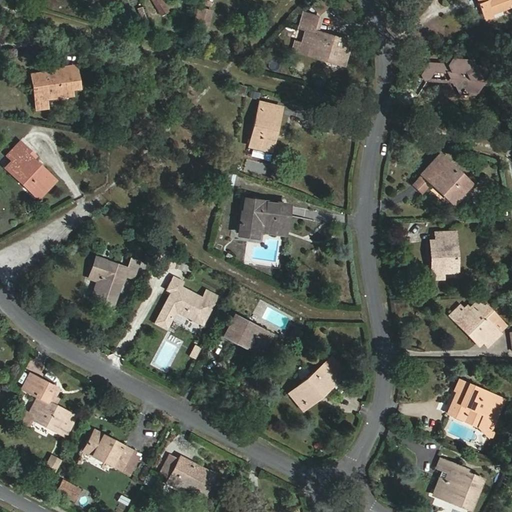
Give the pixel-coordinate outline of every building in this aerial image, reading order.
[(168,11),(160,0),(151,0),(160,15),(168,11)] [(478,2),(482,16),(484,20),(493,17),(492,12),(511,5),(511,0),(479,0),(480,2),(478,2)] [(210,12),(199,9),(195,24),(207,27),(210,12)] [(342,65),(348,41),(315,32),(320,17),(302,13),(298,28),(306,30),(302,44),(295,41),(292,51),(342,65)] [(448,65),(430,64),(422,74),(425,80),(429,80),(434,73),(451,74),(453,81),(459,93),(475,94),(489,73),(486,67),(473,66),(470,60),(452,59),(448,65)] [(51,72),(32,75),(35,109),(47,107),(46,98),(69,95),(68,89),(78,88),(75,66),(51,69),(51,72)] [(242,96),(244,87),(235,84),(233,93),(242,96)] [(270,152),(275,135),(282,107),(258,101),(247,146),(270,152)] [(26,182),(39,195),(53,179),(31,158),(34,154),(25,146),(4,167),(23,185),(26,182)] [(243,156),(272,159),(273,152),(243,150),(243,156)] [(439,152),(419,174),(430,184),(432,182),(446,195),(444,197),(452,204),(471,184),(449,164),(450,163),(439,152)] [(430,184),(419,174),(410,183),(421,193),(430,184)] [(35,198),(39,195),(26,182),(23,185),(35,198)] [(240,211),(237,234),(255,237),(256,231),(257,225),(284,228),(287,205),(244,199),(243,211),(240,211)] [(283,235),(284,228),(257,225),(256,231),(283,235)] [(430,272),(443,272),(456,271),(455,231),(434,232),(434,241),(429,241),(430,272)] [(134,279),(140,262),(129,258),(126,268),(95,256),(87,278),(96,281),(89,299),(112,306),(123,275),(134,279)] [(160,311),(172,317),(175,312),(202,325),(213,303),(169,280),(164,289),(170,292),(160,311)] [(477,302),(461,319),(482,341),(487,346),(500,334),(498,331),(504,325),(485,306),(483,308),(477,302)] [(238,342),(253,350),(260,337),(268,341),(271,334),(233,314),(222,335),(237,343),(238,342)] [(461,319),(456,323),(478,345),(482,341),(461,319)] [(260,337),(253,350),(261,354),(268,341),(260,337)] [(302,410),(345,374),(331,357),(288,392),(302,410)] [(20,388),(32,394),(40,379),(29,373),(20,388)] [(64,436),(75,417),(54,406),(48,403),(52,396),(56,388),(40,379),(32,394),(36,397),(27,413),(24,411),(19,420),(27,425),(30,418),(64,436)] [(486,426),(493,429),(505,399),(493,394),(459,379),(454,390),(457,392),(447,414),(465,421),(466,418),(479,423),(482,418),(489,420),(486,426)] [(58,399),(52,396),(48,403),(54,406),(58,399)] [(490,436),(493,429),(486,426),(489,420),(482,418),(479,423),(466,418),(465,421),(478,427),(490,436)] [(132,450),(122,445),(94,430),(83,450),(113,466),(117,460),(124,464),(132,450)] [(140,455),(132,450),(124,464),(121,470),(129,475),(140,455)] [(168,478),(178,459),(169,454),(158,473),(168,478)] [(48,482),(60,461),(50,456),(39,477),(48,482)] [(183,484),(190,488),(203,495),(214,474),(179,456),(178,459),(168,478),(166,482),(180,489),(183,484)] [(444,481),(438,479),(434,489),(460,499),(458,504),(470,508),(483,478),(470,472),(470,473),(463,471),(464,468),(440,458),(436,468),(447,473),(444,481)] [(117,460),(113,466),(121,470),(124,464),(117,460)] [(78,489),(62,480),(56,491),(72,500),(78,489)] [(187,493),(190,488),(183,484),(180,489),(187,493)] [(460,499),(434,489),(432,494),(458,504),(460,499)]
